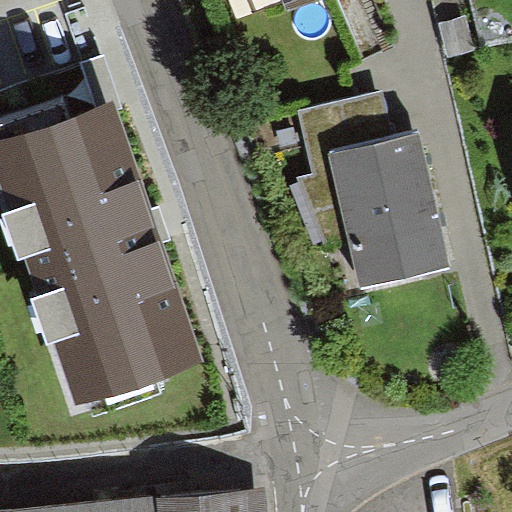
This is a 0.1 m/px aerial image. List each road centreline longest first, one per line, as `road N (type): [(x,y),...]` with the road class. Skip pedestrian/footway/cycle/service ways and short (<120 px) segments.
road 1 (tertiary): [(313,452),(143,0)]
road 2 (residential): [(313,452),(449,433),(511,409)]
